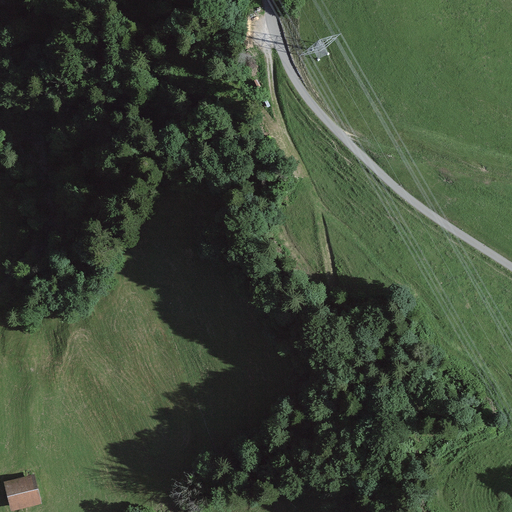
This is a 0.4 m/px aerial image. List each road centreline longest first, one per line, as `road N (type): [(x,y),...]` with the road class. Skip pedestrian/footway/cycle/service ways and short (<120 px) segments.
road 1 (unclassified): [(511,267),(404,194),(317,110),(283,54),(267,0)]
road 2 (track): [(275,33),(268,45),(278,113),(317,204),(331,279)]
